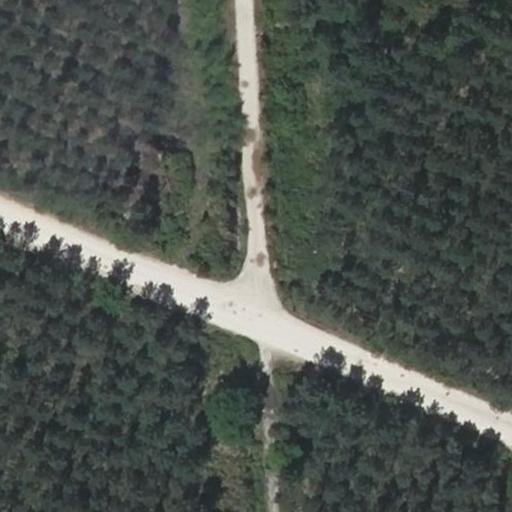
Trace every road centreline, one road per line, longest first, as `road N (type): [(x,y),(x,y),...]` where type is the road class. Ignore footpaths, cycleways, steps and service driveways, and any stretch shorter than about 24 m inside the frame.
road 1 (track): [(511,426),(0,212)]
road 2 (track): [(241,0),(260,318)]
